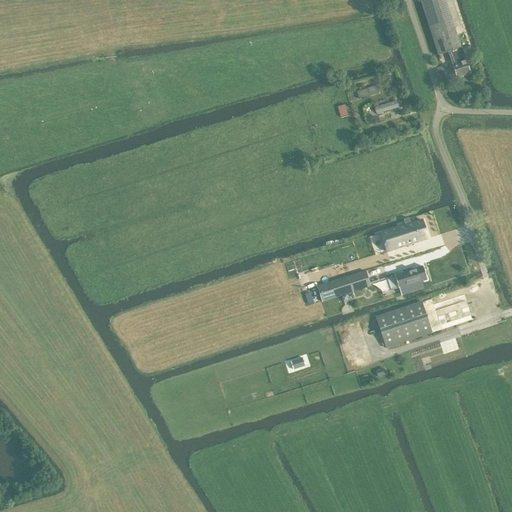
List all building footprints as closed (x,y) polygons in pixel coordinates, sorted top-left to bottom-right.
[(419,0),(438,56),(449,52),(450,55),(457,78),(470,74),(463,51),(458,53),(457,49),(440,0),(419,0)] [(394,81),(391,73),(383,76),(386,85),(394,81)] [(377,85),(357,92),(359,99),(369,96),(370,96),(379,93),(377,85)] [(376,113),(377,114),(399,108),(398,104),(396,102),(374,107),(376,113)] [(406,226),(381,234),(387,252),(428,239),(422,221),(410,224),(409,219),(404,220),(406,226)] [(394,277),(387,279),(390,291),(398,288),(398,289),(400,289),(401,294),(424,288),(422,282),(427,280),(423,266),(394,276),(394,277)] [(347,277),(317,287),(322,302),(352,292),(370,287),(365,271),(347,277)] [(386,348),(442,330),(473,320),(464,295),(434,305),(432,299),(376,317),(386,348)]
